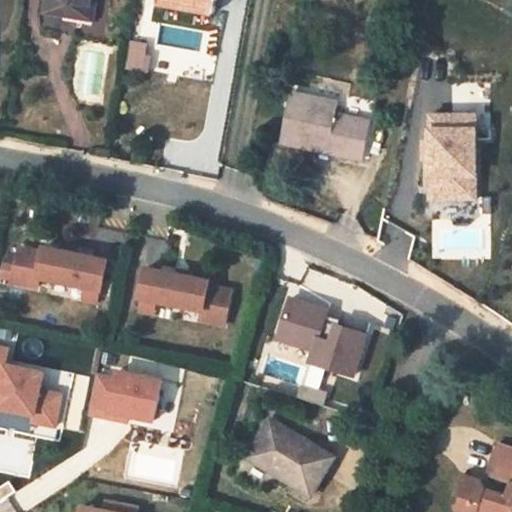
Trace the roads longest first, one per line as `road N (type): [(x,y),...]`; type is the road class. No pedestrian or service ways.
road 1 (residential): [(437,307),(306,241),(155,192),(0,163)]
road 2 (residential): [(376,511),(437,307)]
